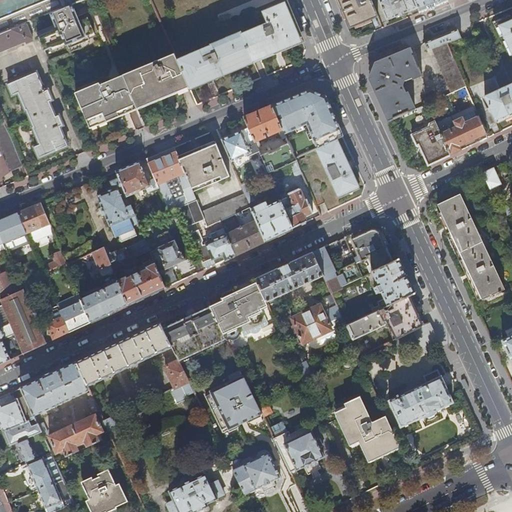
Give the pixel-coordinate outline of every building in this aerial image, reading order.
[(50,14),(64,8),(60,0),(0,0),(0,33),(32,21),(50,14)] [(84,0),(60,0),(64,8),(71,5),(84,0)] [(371,20),(379,17),(371,0),(336,0),(341,12),(343,11),(351,28),(355,27),(356,28),(372,22),(371,20)] [(414,9),(418,8),(414,0),(382,0),(380,1),(387,21),(402,15),(411,11),(413,16),(416,14),(414,9)] [(420,13),(449,1),(448,0),(414,0),(418,8),(420,13)] [(290,45),(301,40),(286,3),(264,12),(268,22),(241,34),(252,60),(270,52),(272,55),(275,54),(292,47),(290,45)] [(76,17),(71,5),(64,8),(50,14),(55,25),(37,33),(43,48),(49,45),(50,48),(63,42),(65,46),(70,44),(71,48),(88,41),(86,37),(93,34),(97,32),(88,12),(76,17)] [(511,17),(496,24),(503,37),(504,37),(511,53),(511,84),(485,97),(497,123),(511,115),(511,17)] [(36,32),(32,21),(0,33),(0,51),(25,41),(26,44),(32,42),(29,34),(36,32)] [(439,37),(424,43),(427,50),(433,48),(448,43),(461,38),(458,30),(439,37)] [(252,61),(252,60),(241,34),(240,32),(211,45),(211,46),(177,61),(188,85),(189,88),(204,82),(205,84),(223,76),(239,69),(238,67),(252,61)] [(466,86),(448,43),(433,48),(451,93),(466,86)] [(389,121),(415,109),(408,94),(406,95),(402,86),(405,80),(413,76),(414,79),(423,75),(412,49),(404,52),(382,61),(377,63),(370,80),(379,100),(389,121)] [(174,91),(188,85),(177,61),(176,57),(167,61),(167,62),(161,64),(160,63),(157,62),(155,63),(154,65),(154,67),(141,73),(140,71),(124,78),(135,104),(136,106),(146,102),(174,91)] [(34,147),(38,158),(50,153),(68,146),(60,127),(63,125),(59,115),(55,117),(49,101),(53,100),(48,90),(47,88),(44,89),(37,73),(8,84),(12,95),(19,93),(25,110),(26,110),(33,127),(40,144),(34,147)] [(125,109),(135,104),(124,78),(123,76),(102,85),(101,83),(76,93),(89,124),(96,121),(105,117),(106,122),(122,115),(120,111),(125,109)] [(313,89),(272,106),(279,121),(284,132),(310,120),(322,147),(337,140),(343,138),(324,94),(313,89)] [(421,99),(424,106),(433,101),(431,95),(421,99)] [(245,118),(249,127),(258,147),(261,146),(258,140),(266,137),(264,132),(266,131),(269,136),(280,131),(283,140),(286,138),(284,132),(279,121),(272,106),(258,112),(245,118)] [(136,110),(129,112),(136,128),(142,125),(136,110)] [(467,142),(486,134),(479,116),(465,123),(463,118),(454,122),(457,127),(446,131),(441,134),(451,155),(462,150),(460,145),(467,142)] [(0,150),(9,172),(24,166),(5,121),(0,123),(0,150)] [(429,166),(451,155),(441,134),(435,122),(430,124),(429,128),(413,135),(417,146),(419,145),(429,166)] [(444,126),(446,131),(457,127),(454,122),(444,126)] [(232,134),(221,139),(231,162),(259,150),(258,147),(249,127),(232,134)] [(295,141),(297,145),(290,148),(296,159),(318,149),(321,147),(311,127),(293,136),(295,141)] [(352,171),(337,140),(322,147),(321,147),(318,149),(332,179),(331,180),(338,196),(348,192),(359,187),(352,171)] [(194,150),(178,156),(192,189),(220,177),(221,180),(230,177),(216,144),(199,151),(195,153),(194,150)] [(290,164),(297,162),(296,159),(290,148),(289,144),(281,147),(280,149),(270,153),(268,152),(261,155),(267,167),(269,173),(290,164)] [(187,227),(205,219),(202,212),(192,189),(178,156),(176,151),(153,161),(148,163),(155,178),(159,188),(169,212),(171,211),(179,208),(184,220),(187,227)] [(148,192),(159,188),(155,178),(149,181),(141,161),(128,167),(117,171),(120,177),(127,196),(146,188),(148,192)] [(302,173),(297,162),(290,164),(295,176),(302,173)] [(262,176),(269,173),(267,167),(260,170),(262,176)] [(491,189),(502,184),(494,168),(483,173),(491,189)] [(139,223),(127,196),(120,177),(111,181),(114,189),(98,196),(102,207),(99,208),(102,216),(106,215),(110,226),(111,226),(116,236),(135,229),(133,225),(139,223)] [(247,183),(242,185),(245,194),(249,203),(254,201),(247,183)] [(305,200),(299,189),(288,194),(289,196),(281,200),(293,228),(307,222),(304,216),(313,212),(307,199),(305,200)] [(235,214),(251,207),(249,203),(245,194),(202,212),(205,219),(206,222),(208,227),(221,221),(235,214)] [(460,194),(438,205),(442,214),(479,293),(482,300),(505,290),(460,194)] [(281,234),(293,228),(281,200),(269,205),(267,201),(252,208),(257,221),(266,241),(281,234)] [(28,209),(18,213),(27,234),(31,243),(54,233),(41,203),(28,209)] [(176,223),(184,220),(179,208),(171,211),(176,223)] [(511,209),(502,214),(509,228),(511,226),(511,209)] [(6,218),(0,220),(0,233),(4,243),(27,234),(18,213),(6,218)] [(241,228),(235,214),(221,221),(223,226),(227,235),(241,228)] [(249,249),(266,241),(257,221),(241,228),(227,235),(236,255),(249,249)] [(199,231),(208,227),(206,222),(188,230),(190,235),(199,231)] [(210,232),(214,241),(227,235),(223,226),(210,232)] [(357,264),(368,258),(367,256),(386,248),(383,241),(380,234),(371,230),(352,239),(359,255),(354,258),(357,264)] [(204,243),(199,231),(190,235),(195,247),(204,243)] [(226,259),(236,255),(227,235),(214,241),(207,244),(213,258),(217,257),(224,254),(226,259)] [(346,239),(331,244),(336,258),(341,256),(344,266),(348,265),(345,256),(351,254),(346,239)] [(145,240),(126,249),(131,260),(135,258),(150,251),(145,240)] [(151,252),(154,260),(159,272),(183,261),(186,260),(180,248),(179,249),(175,240),(157,248),(158,249),(151,252)] [(11,248),(13,257),(32,253),(30,244),(11,248)] [(362,277),(357,264),(335,274),(335,273),(336,272),(324,247),(312,252),(324,276),(332,293),(342,289),(341,286),(362,277)] [(100,270),(112,265),(108,257),(104,248),(92,253),(100,270)] [(368,258),(374,271),(393,262),(390,255),(386,248),(367,256),(368,258)] [(112,265),(113,268),(124,263),(131,260),(126,249),(108,257),(112,265)] [(66,262),(62,251),(51,254),(55,262),(41,268),(43,273),(66,262)] [(267,302),(324,276),(312,252),(282,266),(256,278),(267,302)] [(137,262),(135,258),(131,260),(124,263),(126,266),(137,262)] [(388,306),(392,304),(409,296),(416,293),(408,276),(400,259),(393,262),(374,271),(372,272),(378,285),(374,287),(377,294),(382,293),(384,298),(388,306)] [(118,280),(119,282),(128,305),(146,297),(166,288),(159,272),(154,260),(139,266),(141,272),(128,278),(127,276),(118,280)] [(19,264),(14,266),(15,268),(21,283),(26,281),(19,264)] [(167,282),(175,277),(170,267),(161,272),(167,282)] [(30,305),(21,283),(15,268),(0,274),(0,299),(18,342),(42,332),(38,322),(30,305)] [(268,304),(267,302),(256,278),(241,285),(240,287),(237,289),(235,290),(232,289),(225,293),(222,297),(223,300),(210,307),(226,339),(245,330),(242,324),(264,314),(261,307),(268,304)] [(82,299),(83,301),(92,322),(109,314),(128,305),(119,282),(82,299)] [(59,308),(60,311),(83,301),(82,299),(80,295),(58,305),(59,308)] [(392,327),(398,339),(430,323),(425,312),(418,315),(416,310),(409,296),(392,304),(394,307),(391,309),(393,313),(390,314),(389,311),(386,312),(384,308),(381,309),(347,325),(353,339),(388,323),(391,328),(392,327)] [(384,308),(388,306),(384,298),(377,302),(381,309),(384,308)] [(11,360),(23,354),(18,342),(0,299),(0,329),(2,330),(4,336),(2,340),(11,360)] [(60,311),(63,317),(69,333),(81,327),(92,322),(83,301),(60,311)] [(38,302),(30,305),(38,322),(42,320),(40,317),(44,315),(44,313),(43,310),(41,310),(38,302)] [(346,323),(339,310),(326,316),(321,305),(291,318),(303,343),(346,323)] [(227,342),(226,339),(210,307),(187,317),(163,329),(172,347),(179,361),(180,363),(227,342)] [(59,308),(48,313),(49,317),(46,319),(48,324),(63,317),(60,311),(59,308)] [(58,338),(69,333),(63,317),(48,324),(47,324),(54,340),(58,338)] [(88,387),(172,347),(163,329),(160,323),(116,343),(77,362),(88,387)] [(436,351),(442,348),(430,323),(398,339),(393,341),(401,355),(421,345),(424,353),(435,348),(436,351)] [(0,364),(0,365),(11,360),(2,340),(4,336),(2,330),(0,329),(0,364)] [(47,343),(42,332),(18,342),(23,354),(34,349),(47,343)] [(511,335),(502,340),(511,360),(511,335)] [(189,381),(180,363),(179,361),(165,367),(175,388),(189,381)] [(304,381),(313,376),(307,361),(297,366),(304,381)] [(90,390),(88,387),(77,362),(49,375),(21,388),(25,396),(34,416),(90,390)] [(437,410),(453,402),(443,381),(438,369),(424,376),(428,383),(390,402),(402,427),(422,417),(425,416),(427,416),(430,416),(432,415),(433,414),(437,410)] [(247,421),(262,414),(257,404),(244,376),(210,392),(211,394),(206,396),(222,430),(228,427),(229,430),(240,425),(239,421),(245,418),(247,421)] [(195,392),(189,381),(175,388),(170,390),(176,401),(177,403),(187,399),(186,396),(195,392)] [(163,407),(176,401),(170,390),(158,396),(163,407)] [(13,401),(10,393),(1,398),(0,397),(0,423),(3,432),(5,431),(27,422),(17,399),(13,401)] [(25,396),(17,399),(27,422),(35,418),(34,416),(25,396)] [(360,397),(345,404),(348,410),(336,416),(349,443),(358,439),(367,460),(399,444),(386,416),(372,422),(360,397)] [(94,411),(99,409),(93,398),(89,400),(94,411)] [(266,399),(257,404),(262,414),(264,417),(273,413),(266,399)] [(96,415),(50,436),(57,453),(64,450),(67,457),(79,451),(77,446),(86,442),(89,447),(100,442),(96,435),(103,431),(96,415)] [(121,427),(116,416),(104,421),(109,432),(121,427)] [(38,425),(35,418),(27,422),(5,431),(10,445),(34,435),(44,457),(52,454),(43,436),(38,425)] [(43,423),(38,425),(43,436),(48,434),(43,423)] [(274,438),(290,472),(296,469),(297,470),(324,456),(319,447),(322,445),(323,443),(321,440),(319,438),(316,440),(311,430),(311,431),(308,425),(290,434),(289,431),(274,438)] [(21,464),(33,460),(26,440),(14,444),(21,464)] [(233,470),(245,494),(255,489),(255,490),(280,477),(267,451),(264,450),(258,453),(257,455),(258,458),(253,460),(252,458),(249,457),(243,460),(242,463),(243,465),(233,470)] [(47,465),(43,457),(27,464),(33,478),(38,490),(58,482),(56,478),(53,480),(47,465)] [(124,500),(110,473),(101,477),(100,476),(93,480),(93,481),(83,485),(95,511),(96,511),(104,509),(106,511),(109,511),(118,508),(115,503),(124,500)] [(195,511),(208,506),(207,504),(217,499),(217,498),(210,484),(205,474),(169,491),(173,501),(178,511),(189,511),(191,511),(195,511)] [(63,479),(58,482),(38,490),(44,503),(47,511),(53,511),(75,503),(63,479)] [(218,481),(210,484),(217,498),(224,494),(218,481)] [(170,511),(178,511),(173,501),(166,504),(170,511)]
